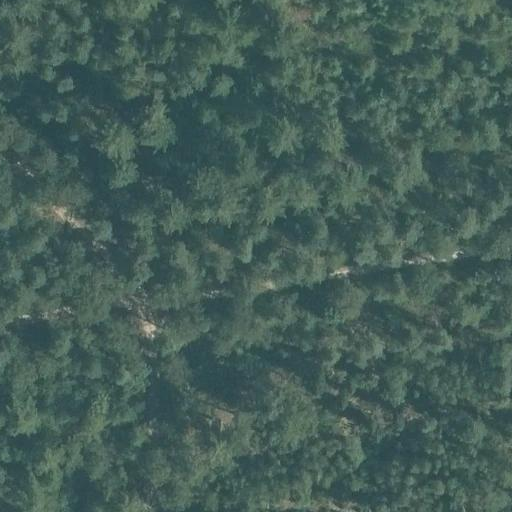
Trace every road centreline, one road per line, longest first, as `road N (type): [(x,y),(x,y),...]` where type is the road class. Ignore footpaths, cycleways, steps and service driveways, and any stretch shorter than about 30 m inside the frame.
road 1 (track): [(0,324),(511,245)]
road 2 (track): [(0,152),(154,303)]
road 3 (track): [(148,511),(154,303)]
